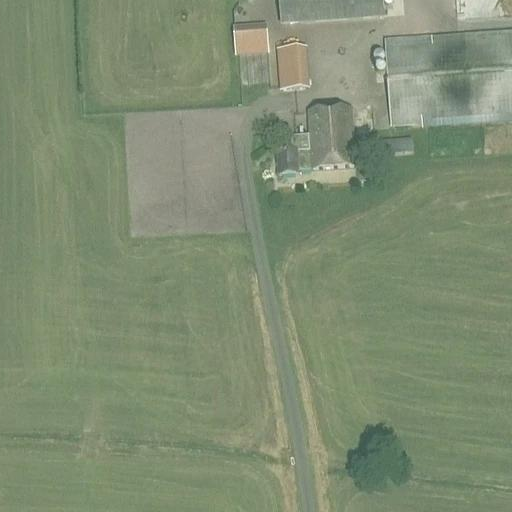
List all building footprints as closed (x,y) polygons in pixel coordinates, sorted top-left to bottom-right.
[(278,0),(281,29),(385,21),(383,0),(278,0)] [(266,26),(233,28),(235,57),(267,56),(266,26)] [(511,32),(385,41),(391,128),(511,119),(511,32)] [(301,54),(281,55),(283,92),(303,91),(301,54)] [(312,172),(312,171),(355,169),(351,111),(308,114),(310,136),(291,137),(292,152),(276,153),(277,178),(300,177),(299,172),(312,172)] [(418,145),(419,132),(393,131),(393,144),(418,145)]
